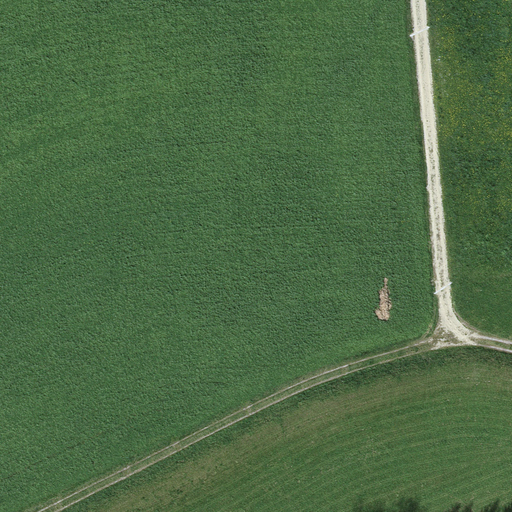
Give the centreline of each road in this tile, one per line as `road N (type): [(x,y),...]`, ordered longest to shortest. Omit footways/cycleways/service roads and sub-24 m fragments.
road 1 (track): [(46,511),(440,326),(511,340)]
road 2 (track): [(416,0),(440,326)]
